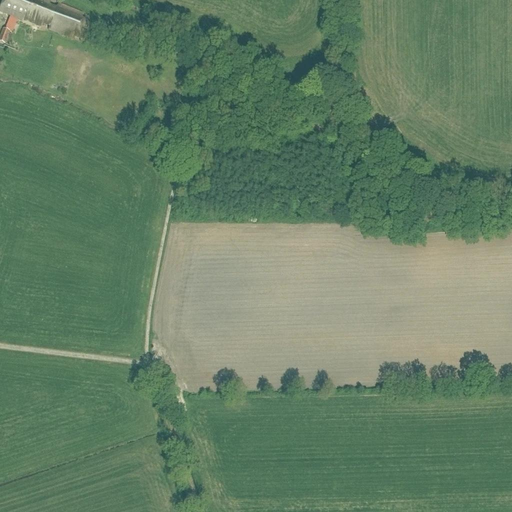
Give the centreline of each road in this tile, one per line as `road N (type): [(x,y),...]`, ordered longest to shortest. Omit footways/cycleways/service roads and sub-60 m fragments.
road 1 (track): [(343,141),(233,73),(175,184),(149,283),(146,336),(194,511)]
road 2 (track): [(511,213),(464,209),(343,141),(343,0)]
road 3 (track): [(154,365),(0,346)]
